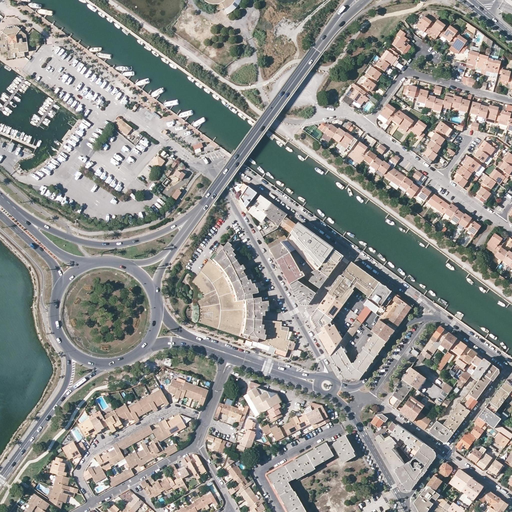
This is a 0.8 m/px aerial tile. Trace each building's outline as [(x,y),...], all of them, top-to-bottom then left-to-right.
[(204,0),(209,3),(215,5),(218,5),(223,4),(225,9),(228,15),(234,11),(239,6),(242,0),(204,0)] [(424,16),(416,26),(424,32),(424,31),(427,33),(430,30),(432,28),(429,25),(431,22),(424,16)] [(445,31),(443,29),(445,25),(437,19),(432,28),(430,30),(437,36),(438,35),(441,37),(442,36),(445,31)] [(450,25),(445,31),(442,36),(450,42),(452,39),(455,41),(459,36),(456,34),(458,31),(450,25)] [(13,29),(12,29),(11,29),(10,29),(9,29),(8,28),(7,28),(6,29),(5,29),(2,33),(3,34),(1,37),(2,42),(0,42),(0,46),(4,46),(4,48),(0,48),(1,52),(8,51),(9,59),(14,58),(14,54),(16,54),(16,58),(25,57),(24,53),(24,49),(28,48),(26,36),(20,31),(21,30),(17,27),(16,28),(15,27),(14,28),(13,29)] [(408,43),(409,41),(404,37),(406,34),(400,30),(396,35),(398,36),(392,44),(406,54),(411,46),(409,44),(408,43)] [(435,39),(437,36),(430,30),(427,33),(435,39)] [(467,47),(464,45),(467,41),(459,35),(459,36),(455,41),(452,46),(460,51),(463,53),(467,47)] [(386,51),(381,58),(389,64),(391,66),(392,65),(396,60),(399,55),(390,48),(388,51),(386,51)] [(470,51),(466,63),(476,66),(479,54),(479,53),(470,51)] [(485,69),(488,58),(488,57),(479,54),(476,66),(476,67),(485,69)] [(389,64),(381,58),(374,68),(380,73),(382,70),(384,71),(389,64)] [(498,73),(499,67),(501,62),(488,58),(485,69),(484,71),(484,74),(485,75),(486,71),(494,73),(494,72),(498,73)] [(373,67),(371,66),(364,76),(366,77),(373,67)] [(374,68),(373,67),(366,77),(367,78),(376,85),(378,82),(376,80),(381,73),(380,73),(374,68)] [(508,82),(510,73),(511,72),(503,70),(503,68),(499,67),(498,73),(501,75),(500,80),(508,82)] [(359,87),(367,93),(369,90),(371,91),(376,85),(367,78),(362,85),(360,84),(359,87)] [(406,95),(414,98),(415,95),(417,88),(417,87),(409,85),(409,86),(405,85),(403,94),(406,95)] [(359,87),(351,97),(361,105),(362,104),(365,100),(369,94),(367,93),(359,87)] [(417,88),(415,95),(418,96),(417,101),(425,104),(427,95),(428,91),(417,88)] [(467,100),(462,99),(459,109),(458,110),(467,112),(471,95),(469,94),(467,100)] [(345,95),(342,100),(350,105),(353,100),(345,95)] [(425,104),(424,107),(433,108),(435,99),(436,98),(427,95),(425,104)] [(450,109),(451,107),(453,98),(445,96),(444,101),(442,107),(450,109)] [(451,107),(459,109),(462,99),(462,98),(454,96),(453,98),(451,107)] [(441,112),(442,107),(444,101),(435,99),(433,108),(432,110),(441,112)] [(481,104),(473,102),(470,114),(478,116),(480,105),(481,104)] [(395,109),(387,103),(380,114),(388,120),(386,121),(389,124),(392,120),(393,118),(391,116),(395,109)] [(489,107),(480,105),(478,116),(477,117),(486,119),(486,118),(489,107)] [(489,105),(489,107),(486,118),(495,120),(499,121),(502,111),(498,110),(498,108),(489,105)] [(393,118),(392,120),(399,125),(406,115),(399,110),(393,118)] [(511,113),(502,111),(499,121),(498,124),(508,126),(510,118),(511,113)] [(386,121),(388,120),(380,114),(378,117),(385,123),(386,121)] [(414,121),(406,115),(399,125),(398,126),(406,132),(407,131),(410,133),(411,131),(414,127),(411,125),(414,121)] [(132,128),(118,118),(117,120),(119,121),(115,126),(127,135),(132,128)] [(425,134),(422,132),(427,126),(419,120),(414,127),(411,131),(419,136),(418,138),(420,140),(423,137),(424,135),(425,134)] [(445,134),(449,128),(442,123),(440,121),(436,128),(438,129),(435,132),(445,139),(447,136),(445,134)] [(328,142),(332,137),(338,129),(335,127),(331,124),(331,125),(328,123),(327,124),(324,123),(321,123),(323,125),(320,129),(325,133),(322,137),(328,142)] [(332,137),(339,142),(346,133),(339,128),(338,129),(332,137)] [(346,132),(346,133),(339,142),(339,143),(346,148),(349,151),(357,140),(346,132)] [(430,139),(431,140),(440,146),(445,139),(435,132),(430,139)] [(426,147),(428,148),(436,154),(441,147),(440,146),(431,140),(426,147)] [(491,142),(489,145),(486,142),(484,141),(478,149),(488,156),(489,157),(497,146),(491,142)] [(363,160),(363,159),(370,151),(370,150),(360,142),(352,153),(363,160)] [(202,143),(193,144),(194,151),(203,149),(202,143)] [(346,148),(339,143),(336,146),(344,152),(346,148)] [(421,158),(427,162),(429,160),(432,161),(437,155),(436,154),(428,148),(421,158)] [(472,159),(479,164),(481,161),(483,163),(488,156),(478,149),(473,156),(474,156),(472,159)] [(377,156),(370,151),(363,159),(370,164),(376,157),(377,156)] [(502,160),(504,161),(511,167),(511,154),(511,155),(508,152),(502,160)] [(401,158),(398,156),(393,162),(390,166),(393,168),(396,164),(401,158)] [(160,159),(157,157),(151,164),(159,170),(165,163),(162,161),(161,162),(159,160),(160,159)] [(376,170),(377,169),(383,162),(376,157),(370,164),(370,165),(376,170)] [(464,164),(462,167),(471,174),(479,164),(472,159),(469,157),(464,164)] [(384,161),(383,162),(377,169),(384,174),(390,167),(390,166),(384,161)] [(511,169),(511,167),(504,161),(502,163),(499,168),(503,171),(508,175),(511,169)] [(384,174),(383,175),(399,187),(400,186),(405,178),(390,167),(384,174)] [(457,174),(458,175),(466,180),(471,174),(462,167),(457,174)] [(494,170),(489,177),(496,182),(499,185),(505,177),(507,179),(509,176),(508,175),(503,171),(501,174),(494,170)] [(453,181),(457,184),(462,188),(467,181),(466,180),(458,175),(455,178),(453,181)] [(482,188),(487,191),(489,188),(491,189),(496,182),(489,177),(487,176),(482,183),(480,186),(480,187),(482,188)] [(406,177),(405,178),(400,186),(407,190),(412,183),(413,182),(406,177)] [(471,184),(473,185),(475,183),(478,178),(476,177),(472,182),(469,181),(468,182),(471,184)] [(419,180),(417,179),(413,184),(419,188),(421,185),(423,183),(419,180)] [(185,185),(181,182),(176,190),(179,192),(185,185)] [(499,185),(496,182),(491,189),(494,191),(499,185)] [(413,197),(415,194),(419,188),(413,184),(412,183),(407,190),(406,191),(413,197)] [(242,191),(244,192),(240,198),(246,208),(257,193),(246,185),(242,191)] [(426,198),(431,192),(424,187),(421,185),(419,188),(415,194),(418,196),(424,201),(426,198)] [(479,200),(482,202),(484,199),(486,201),(486,200),(490,194),(489,193),(487,191),(482,188),(478,195),(476,198),(479,200)] [(444,213),(449,206),(434,194),(431,192),(426,198),(429,201),(428,203),(439,211),(443,214),(444,213)] [(285,217),(287,215),(261,196),(249,212),(261,221),(266,215),(280,225),(285,217)] [(444,213),(451,218),(457,210),(458,208),(451,204),(449,206),(444,213)] [(457,224),(458,223),(464,214),(457,210),(451,218),(450,219),(457,224)] [(465,213),(464,214),(458,223),(465,228),(471,219),(472,218),(465,213)] [(285,217),(280,225),(287,231),(291,233),(292,230),(296,225),(289,220),(290,219),(287,217),(286,218),(285,217)] [(474,222),(471,219),(465,228),(475,235),(477,232),(481,226),(474,222)] [(333,249),(298,223),(296,225),(292,230),(291,233),(290,233),(296,240),(298,239),(304,246),(306,248),(304,250),(307,252),(320,267),(333,249)] [(269,249),(271,248),(282,242),(286,239),(291,233),(287,231),(283,237),(267,246),(269,249)] [(495,233),(487,244),(491,248),(490,250),(493,252),(492,254),(495,256),(501,248),(504,243),(501,241),(502,239),(495,233)] [(201,292),(203,296),(203,298),(198,303),(199,310),(200,314),(199,317),(198,322),(222,330),(287,353),(291,341),(287,340),(288,336),(288,332),(281,331),(281,323),(264,321),(264,316),(266,316),(266,312),(266,307),(270,307),(270,302),(263,302),(262,298),(254,299),(253,295),(259,293),(258,288),(255,289),(253,285),(251,281),(251,280),(249,275),(252,274),(250,270),(244,272),(243,271),(246,269),(243,265),(241,266),(240,264),(245,261),(242,257),(241,257),(238,254),(236,256),(233,252),(234,252),(230,248),(231,247),(232,246),(228,242),(224,248),(220,245),(192,282),(195,285),(199,289),(201,292)] [(272,253),(276,260),(288,254),(289,253),(291,252),(282,242),(271,248),(273,253),(272,253)] [(502,261),(502,260),(508,253),(501,248),(495,256),(502,261)] [(343,257),(333,249),(320,267),(318,270),(327,276),(328,277),(343,257)] [(511,253),(509,251),(508,253),(502,260),(509,265),(511,261),(511,253)] [(300,273),(301,272),(289,253),(288,254),(301,278),(302,277),(300,273)] [(301,278),(288,254),(276,260),(290,285),(291,284),(297,280),(301,278)] [(493,256),(490,259),(497,264),(500,260),(493,256)] [(342,304),(355,287),(356,285),(368,294),(367,295),(366,296),(368,298),(369,296),(371,294),(379,283),(351,262),(337,282),(328,294),(342,304)] [(314,271),(311,272),(315,275),(313,277),(312,277),(309,281),(318,288),(327,276),(318,270),(314,271)] [(313,297),(316,294),(297,280),(291,284),(302,303),(306,304),(312,296),(313,297)] [(376,295),(379,297),(385,288),(379,283),(371,294),(375,297),(376,295)] [(367,295),(368,294),(356,285),(355,287),(367,295)] [(388,290),(385,288),(379,297),(376,295),(375,297),(373,299),(378,303),(379,301),(388,290)] [(379,301),(383,303),(390,295),(391,292),(388,290),(379,301)] [(398,293),(396,296),(411,307),(412,308),(414,306),(413,305),(413,304),(398,293)] [(311,323),(330,355),(331,354),(340,341),(338,336),(332,326),(330,323),(331,321),(336,315),(340,310),(343,305),(342,304),(328,294),(311,317),(311,323)] [(386,304),(387,305),(393,297),(390,295),(383,303),(382,305),(380,308),(376,313),(379,316),(380,314),(382,316),(387,308),(385,306),(386,304)] [(396,296),(387,308),(382,316),(381,317),(379,319),(380,320),(394,331),(402,320),(411,307),(396,296)] [(364,304),(366,306),(372,310),(376,313),(380,308),(367,299),(364,304)] [(362,323),(372,310),(366,306),(358,316),(358,317),(356,319),(362,323)] [(331,354),(338,366),(349,360),(345,353),(343,349),(342,348),(344,347),(362,323),(356,319),(342,339),(340,341),(331,354)] [(383,335),(388,339),(394,331),(380,320),(374,328),(378,331),(379,330),(384,334),(383,335)] [(448,333),(439,327),(430,339),(435,343),(433,345),(437,348),(440,344),(448,333)] [(386,342),(388,339),(383,335),(384,334),(379,330),(378,331),(374,328),(371,331),(374,333),(386,342)] [(363,350),(360,354),(357,357),(355,361),(354,362),(351,364),(352,364),(341,371),(342,374),(344,376),(345,377),(347,376),(349,378),(351,378),(353,377),(355,379),(356,379),(359,377),(368,365),(371,361),(372,362),(375,358),(373,356),(379,349),(382,344),(383,346),(386,342),(374,333),(371,337),(368,341),(367,343),(366,344),(363,349),(363,350)] [(452,336),(448,333),(440,344),(447,350),(446,351),(447,352),(450,349),(450,348),(451,346),(457,339),(453,336),(452,338),(451,337),(452,336)] [(457,339),(451,346),(462,354),(467,346),(457,339)] [(423,349),(426,351),(431,344),(430,344),(432,342),(430,341),(423,349)] [(451,346),(450,348),(461,355),(462,354),(451,346)] [(458,358),(463,362),(471,350),(467,346),(462,354),(461,355),(458,358)] [(426,351),(423,349),(420,353),(425,357),(429,359),(432,355),(426,351)] [(447,352),(444,356),(437,366),(437,367),(441,370),(447,361),(452,354),(450,353),(451,350),(450,349),(447,352)] [(477,354),(471,350),(463,362),(458,358),(455,363),(464,369),(467,364),(469,365),(471,363),(477,354)] [(420,353),(417,358),(422,361),(425,357),(420,353)] [(482,360),(483,358),(477,354),(471,363),(475,365),(477,367),(482,360)] [(351,364),(349,360),(338,366),(341,371),(352,364),(351,364)] [(482,360),(477,367),(474,371),(471,374),(472,375),(475,377),(474,378),(477,380),(478,379),(479,380),(489,365),(482,360)] [(471,363),(469,365),(460,377),(458,380),(458,381),(463,385),(471,374),(468,372),(470,369),(471,370),(475,365),(471,363)] [(491,364),(489,365),(479,380),(469,394),(470,395),(476,400),(491,380),(490,379),(497,368),(491,364)] [(448,373),(453,376),(458,369),(453,365),(448,373)] [(426,378),(411,367),(408,370),(411,373),(411,374),(412,374),(412,375),(416,378),(417,378),(418,378),(419,378),(424,381),(426,378)] [(476,400),(478,401),(499,373),(498,369),(497,368),(490,379),(491,380),(476,400)] [(411,373),(408,370),(402,379),(403,380),(412,386),(416,389),(417,390),(424,381),(419,378),(418,378),(417,378),(416,378),(412,375),(412,374),(411,374),(411,373)] [(185,381),(177,378),(176,381),(173,379),(168,392),(176,394),(175,397),(179,399),(179,397),(184,383),(185,382),(185,381)] [(511,390),(511,380),(510,379),(506,380),(501,388),(501,389),(500,391),(499,390),(498,391),(507,397),(511,390)] [(389,404),(396,408),(409,390),(412,386),(403,380),(400,385),(398,384),(396,387),(397,388),(388,400),(389,404)] [(261,386),(252,382),(248,393),(256,388),(261,386)] [(183,399),(184,395),(192,398),(197,386),(193,385),(192,387),(184,383),(179,397),(183,399)] [(450,386),(446,383),(442,390),(443,391),(448,394),(453,388),(450,386)] [(197,386),(192,398),(200,401),(199,404),(202,406),(208,392),(200,389),(200,387),(197,386)] [(165,405),(169,403),(160,388),(152,392),(153,393),(149,395),(151,397),(156,407),(163,403),(165,405)] [(266,411),(268,410),(279,404),(282,403),(277,395),(267,392),(265,393),(258,391),(256,388),(248,393),(260,415),(266,411)] [(505,399),(507,397),(498,391),(486,407),(494,414),(496,412),(505,399)] [(467,399),(468,400),(466,403),(463,406),(470,411),(477,402),(478,401),(476,400),(470,395),(467,399)] [(411,396),(400,411),(405,415),(407,413),(410,414),(408,417),(414,421),(420,412),(424,406),(411,396)] [(156,407),(151,397),(143,401),(142,399),(139,402),(145,413),(152,409),(154,412),(158,409),(156,407)] [(424,406),(430,410),(433,406),(435,403),(435,402),(430,399),(424,406)] [(447,402),(445,400),(441,407),(444,410),(450,402),(449,400),(447,402)] [(135,403),(136,405),(128,409),(134,418),(136,422),(139,420),(138,417),(145,413),(139,402),(135,403)] [(311,405),(304,409),(307,414),(310,421),(314,428),(318,426),(317,425),(318,424),(319,424),(323,422),(321,420),(324,418),(326,423),(331,421),(326,411),(328,409),(327,406),(324,408),(321,402),(311,406),(311,405)] [(218,419),(221,412),(225,414),(225,415),(228,416),(232,406),(225,403),(224,404),(220,403),(214,418),(218,419)] [(461,404),(459,403),(443,425),(437,421),(429,432),(434,435),(435,434),(441,439),(440,440),(444,443),(447,442),(470,411),(463,406),(461,404)] [(281,407),(279,404),(268,410),(272,418),(271,419),(273,422),(283,417),(281,413),(278,409),(281,407)] [(128,408),(126,406),(119,410),(118,408),(114,410),(116,413),(121,422),(128,418),(130,421),(134,418),(128,409),(128,408)] [(231,417),(232,416),(237,418),(236,421),(239,422),(239,421),(243,411),(238,410),(239,408),(232,406),(228,416),(231,417)] [(486,407),(478,417),(489,425),(494,428),(497,424),(501,419),(499,418),(496,415),(494,414),(486,407)] [(116,413),(114,410),(103,416),(105,419),(116,413)] [(420,412),(414,421),(425,429),(427,425),(431,420),(420,412)] [(508,416),(503,412),(499,418),(501,419),(504,421),(508,416)] [(105,419),(107,424),(108,425),(112,432),(117,430),(116,427),(122,424),(121,422),(116,413),(105,419)] [(102,414),(90,420),(97,432),(102,430),(101,429),(108,425),(107,424),(105,419),(103,416),(102,414)] [(181,430),(178,426),(191,419),(179,414),(173,417),(174,418),(167,422),(165,420),(161,422),(169,434),(176,430),(177,432),(181,430)] [(388,418),(382,414),(376,415),(372,421),(371,423),(377,427),(384,422),(385,422),(388,418)] [(306,422),(303,415),(298,418),(297,415),(294,417),(300,429),(308,425),(306,422)] [(290,419),(291,422),(287,424),(290,431),(291,433),(300,429),(294,417),(290,419)] [(475,425),(476,425),(484,430),(489,425),(478,417),(474,423),(476,424),(475,425)] [(90,420),(79,426),(84,434),(85,436),(93,432),(94,434),(97,432),(90,420)] [(392,421),(386,431),(411,460),(423,443),(392,421)] [(152,430),(153,432),(156,438),(159,442),(162,440),(161,439),(169,434),(161,422),(158,424),(159,426),(152,430)] [(244,428),(247,429),(246,434),(244,434),(243,437),(253,441),(256,434),(255,434),(257,429),(245,424),(244,428)] [(262,428),(266,435),(272,432),(271,429),(270,426),(269,424),(262,428)] [(494,428),(499,432),(510,440),(511,437),(511,434),(497,424),(494,428)] [(152,430),(149,425),(117,444),(121,451),(131,445),(142,439),(153,432),(152,430)] [(287,432),(284,425),(279,428),(278,426),(271,429),(272,432),(277,440),(285,436),(285,438),(289,436),(287,432)] [(476,437),(478,438),(484,430),(476,425),(471,433),(476,437)] [(493,440),(499,432),(494,428),(489,425),(484,430),(492,436),(490,440),(492,441),(493,440)] [(374,434),(376,437),(386,431),(384,428),(374,434)] [(411,460),(386,431),(376,437),(394,469),(411,460)] [(462,447),(464,446),(467,449),(473,441),(476,438),(467,432),(456,446),(460,450),(462,447)] [(499,432),(493,440),(504,448),(507,444),(510,440),(499,432)] [(215,441),(214,443),(216,444),(215,446),(214,446),(213,449),(223,453),(225,446),(224,446),(226,441),(208,434),(206,439),(210,441),(210,439),(215,441)] [(344,462),(355,456),(345,436),(333,443),(339,453),(338,454),(339,455),(340,455),(344,462)] [(242,441),(243,441),(241,446),(238,445),(237,448),(248,452),(249,447),(251,448),(253,441),(243,437),(242,441)] [(157,454),(156,452),(162,449),(159,442),(156,438),(153,440),(155,443),(147,447),(152,455),(153,457),(154,458),(157,457),(156,455),(158,454),(157,454)] [(82,441),(75,445),(79,452),(86,449),(82,441)] [(74,442),(63,448),(69,459),(73,457),(74,459),(77,457),(78,458),(81,455),(79,452),(75,445),(74,442)] [(322,444),(323,445),(310,453),(309,451),(306,453),(307,455),(314,467),(317,465),(317,464),(330,457),(330,458),(334,456),(326,442),(322,444)] [(423,443),(411,460),(394,469),(406,490),(411,490),(426,470),(435,458),(434,451),(423,443)] [(116,461),(124,457),(121,451),(117,444),(113,446),(114,449),(107,453),(114,464),(117,463),(116,461)] [(142,446),(143,450),(136,453),(143,465),(146,463),(145,462),(147,461),(146,460),(145,458),(152,455),(147,447),(145,444),(142,446)] [(177,450),(174,444),(163,449),(164,451),(167,456),(177,450)] [(484,453),(483,454),(476,463),(484,469),(492,458),(486,453),(490,447),(489,446),(486,449),(484,453)] [(481,453),(475,449),(468,457),(476,463),(483,454),(481,453)] [(136,453),(135,452),(124,458),(125,458),(130,468),(131,469),(134,467),(133,466),(138,464),(139,467),(143,465),(136,453)] [(110,466),(114,464),(107,453),(100,457),(98,454),(96,456),(95,456),(100,465),(102,469),(109,465),(110,466)] [(188,456),(184,458),(187,463),(188,465),(193,473),(194,474),(200,470),(199,470),(204,467),(198,457),(197,455),(196,455),(194,456),(195,459),(197,462),(192,464),(192,463),(188,456)] [(315,468),(314,467),(307,455),(289,465),(296,478),(296,479),(315,468)] [(56,457),(55,460),(53,460),(52,464),(54,464),(52,473),(57,474),(66,476),(67,472),(64,472),(65,467),(64,467),(65,463),(62,462),(63,459),(56,457)] [(491,470),(497,475),(504,465),(498,461),(498,462),(495,460),(487,471),(489,473),(491,470)] [(237,466),(236,466),(232,462),(225,469),(220,472),(222,475),(228,470),(232,475),(231,475),(233,478),(239,473),(241,471),(237,466)] [(181,469),(177,471),(183,480),(189,477),(189,476),(193,473),(188,465),(187,463),(184,465),(186,468),(181,470),(181,469)] [(445,476),(448,476),(452,470),(451,467),(446,463),(443,463),(439,469),(439,472),(445,476)] [(91,466),(88,468),(95,481),(102,477),(103,479),(106,477),(103,471),(102,469),(100,465),(93,469),(91,466)] [(296,478),(289,465),(277,471),(277,470),(273,472),(274,473),(270,476),(274,483),(273,484),(276,489),(277,488),(283,498),(294,492),(292,488),(291,489),(287,482),(292,479),(296,478)] [(130,468),(119,474),(108,480),(112,487),(134,475),(131,469),(130,468)] [(449,482),(461,491),(471,478),(459,469),(449,482)] [(177,471),(174,473),(177,478),(173,481),(170,476),(167,477),(172,487),(174,489),(179,486),(180,487),(185,484),(183,480),(177,471)] [(241,471),(239,473),(233,478),(235,481),(236,480),(239,485),(237,487),(239,489),(248,482),(245,478),(246,477),(241,471)] [(56,478),(58,478),(55,487),(70,491),(72,492),(77,493),(78,489),(67,486),(70,478),(66,476),(57,474),(56,478)] [(426,485),(434,491),(442,481),(437,477),(434,476),(426,485)] [(156,484),(160,492),(165,489),(165,491),(172,487),(167,477),(164,479),(164,480),(159,483),(158,480),(155,482),(156,484)] [(483,487),(471,478),(461,491),(473,500),(476,497),(483,487)] [(160,492),(156,484),(153,486),(153,487),(151,488),(148,483),(147,484),(145,480),(141,483),(144,488),(150,498),(154,496),(155,497),(161,493),(160,492)] [(254,493),(249,488),(252,485),(249,481),(248,482),(239,489),(236,491),(238,494),(241,492),(244,496),(243,497),(245,500),(254,493)] [(434,491),(426,485),(414,502),(418,506),(416,508),(421,511),(420,511),(426,511),(433,504),(428,500),(431,497),(436,500),(438,497),(440,495),(434,491)] [(53,495),(51,494),(49,500),(61,508),(63,502),(65,494),(68,495),(69,495),(70,491),(55,487),(53,495)] [(487,489),(483,487),(476,497),(479,499),(487,489)] [(485,500),(489,502),(494,495),(487,489),(479,499),(480,500),(483,502),(485,500)] [(294,492),(283,498),(290,511),(296,511),(303,508),(300,503),(294,492)] [(131,496),(134,498),(130,502),(127,504),(135,511),(140,506),(139,505),(143,502),(134,493),(131,496)] [(209,508),(208,504),(212,502),(214,505),(217,503),(211,493),(207,495),(206,494),(200,498),(205,507),(207,510),(209,508)] [(248,502),(252,506),(249,508),(251,511),(258,506),(260,504),(257,500),(258,499),(254,493),(245,500),(248,502)] [(493,509),(501,499),(494,495),(489,502),(491,504),(489,507),(493,509)] [(46,511),(43,509),(41,508),(44,505),(45,506),(47,507),(49,504),(39,496),(34,503),(32,502),(30,505),(34,508),(36,505),(38,506),(36,509),(40,511),(46,511)] [(436,500),(435,501),(447,510),(448,508),(447,507),(448,507),(447,506),(446,506),(445,506),(447,503),(438,497),(436,500)] [(200,498),(194,501),(194,503),(190,505),(193,511),(197,511),(202,508),(202,509),(205,507),(200,498)] [(502,511),(508,505),(501,499),(493,509),(497,511),(502,511)] [(449,511),(447,510),(435,501),(433,504),(426,511),(432,511),(434,511),(439,511),(438,511),(449,511)] [(464,511),(465,511),(452,503),(448,508),(447,510),(449,511),(464,511)]
